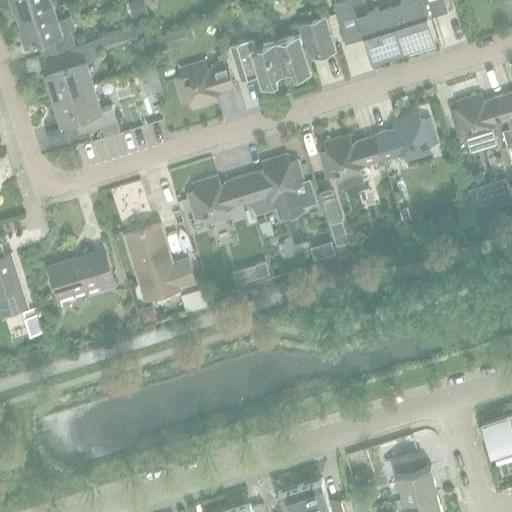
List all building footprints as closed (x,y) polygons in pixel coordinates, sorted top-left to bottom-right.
[(20,15),(54,4),(53,0),(13,0),(15,6),(17,5),(20,15)] [(405,48),(390,2),(367,9),(363,0),(342,0),(333,3),(345,41),(365,35),(372,58),(405,48)] [(397,0),(390,2),(405,48),(437,38),(429,15),(449,9),(446,0),(397,0)] [(54,4),(20,15),(23,24),(21,24),(26,41),(39,37),(43,51),(74,41),(70,27),(74,26),(70,14),(59,18),(54,4)] [(276,38),(288,76),(312,68),(309,58),(337,49),(327,14),(293,24),(295,32),(276,38)] [(107,46),(137,37),(134,25),(103,34),(107,46)] [(170,30),(151,36),(155,49),(174,43),(170,30)] [(288,76),(276,38),(257,44),(254,36),(230,43),(241,79),(261,73),(264,83),(288,76)] [(55,94),(93,83),(85,59),(97,55),(93,41),(64,50),(68,63),(47,70),(55,94)] [(234,85),(225,56),(220,57),(221,63),(207,67),(205,59),(181,67),(183,74),(176,77),(183,101),(191,98),(193,106),(217,98),(215,91),(234,85)] [(93,83),(55,94),(63,119),(84,113),(88,126),(117,117),(112,103),(100,107),(93,83)] [(483,99),(481,91),(457,99),(459,107),(452,109),(459,133),(467,131),(472,148),(496,141),(491,123),(507,118),(510,126),(511,125),(511,114),(505,92),(483,99)] [(375,133),(385,165),(390,164),(388,156),(405,150),(407,158),(431,151),(428,143),(436,140),(429,116),(421,119),(418,111),(395,119),(397,126),(375,133)] [(352,140),(349,133),(325,140),(327,148),(320,150),(328,174),(335,172),(340,188),(364,180),(359,164),(377,159),(380,167),(385,165),(375,133),(352,140)] [(265,167),(244,174),(254,206),(256,214),(278,207),(281,216),(305,209),(303,203),(317,199),(310,177),(304,179),(297,158),(290,160),(287,152),(263,160),(265,167)] [(254,206),(244,174),(220,181),(218,174),(193,181),(196,189),(188,191),(196,216),(203,213),(206,221),(230,213),(228,206),(246,200),(248,208),(254,206)] [(511,190),(507,175),(468,188),(473,204),(511,191),(511,190)] [(173,261),(159,217),(124,228),(142,284),(156,279),(161,293),(181,286),(180,283),(195,279),(188,256),(173,261)] [(0,241),(0,311),(28,303),(11,250),(4,252),(0,241)] [(116,282),(106,250),(72,260),(71,257),(50,264),(59,294),(101,281),(102,286),(116,282)] [(511,411),(483,420),(484,421),(495,457),(511,451),(511,411)] [(405,497),(438,488),(431,463),(424,464),(420,449),(398,456),(401,470),(398,471),(405,497)] [(301,483),(309,511),(345,511),(341,498),(331,502),(323,476),(301,483)] [(309,511),(301,483),(278,490),(285,511),(309,511)] [(408,511),(443,511),(438,488),(405,497),(408,511)] [(358,496),(361,508),(370,506),(367,494),(358,496)] [(229,506),(230,511),(267,511),(264,501),(246,507),(245,501),(229,506)]
